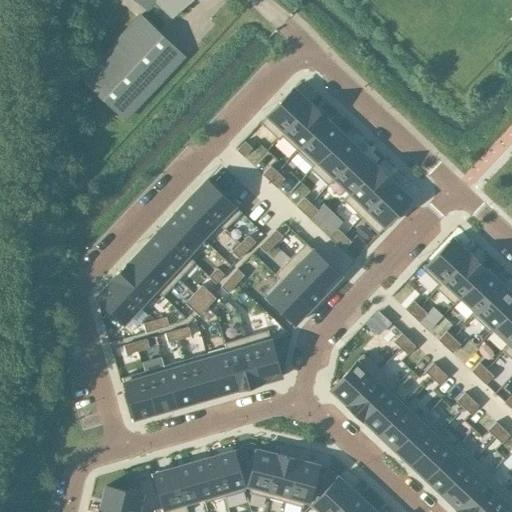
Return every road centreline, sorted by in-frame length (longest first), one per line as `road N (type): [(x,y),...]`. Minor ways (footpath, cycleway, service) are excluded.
road 1 (residential): [(120,452),(75,292),(310,43)]
road 2 (residential): [(298,415),(315,339),(462,184)]
road 3 (unclassified): [(462,184),(310,43)]
road 4 (residential): [(120,452),(269,408),(298,415)]
road 5 (residential): [(298,415),(323,421),(419,511)]
